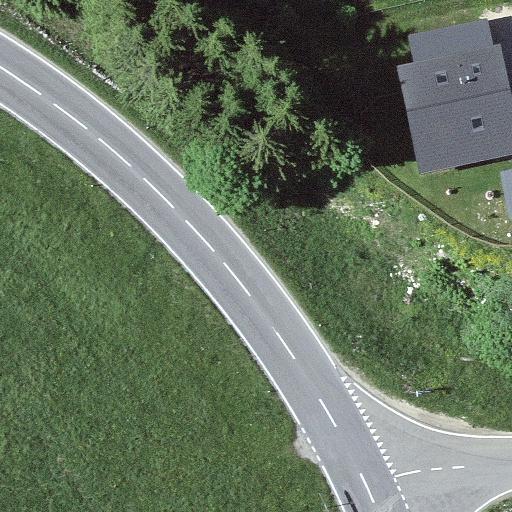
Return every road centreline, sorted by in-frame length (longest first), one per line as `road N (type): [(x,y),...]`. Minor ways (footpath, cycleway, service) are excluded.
road 1 (secondary): [(365,483),(307,379),(230,270),(129,164),(0,66)]
road 2 (tertiary): [(511,462),(365,483)]
